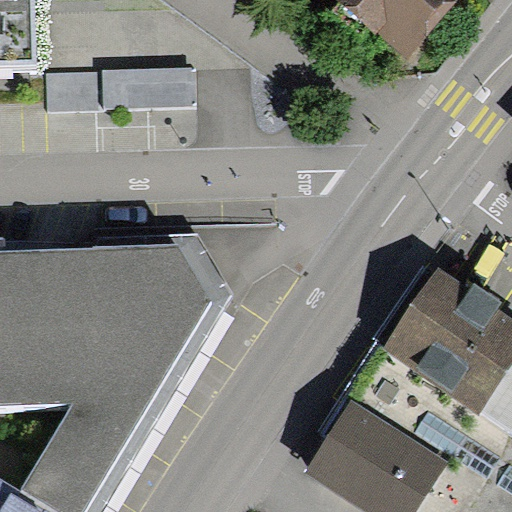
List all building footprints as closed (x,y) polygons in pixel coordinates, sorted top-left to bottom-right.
[(35,0),(0,0),(0,89),(37,88),(35,0)] [(329,0),(406,68),(466,0),(329,0)] [(200,72),(49,76),(50,113),(201,109),(200,72)] [(0,487),(42,511),(90,511),(212,312),(192,281),(176,257),(0,261),(0,487)] [(511,511),(511,330),(438,279),(306,483),(354,511),(511,511)] [(0,511),(42,511),(0,487),(0,511)]
